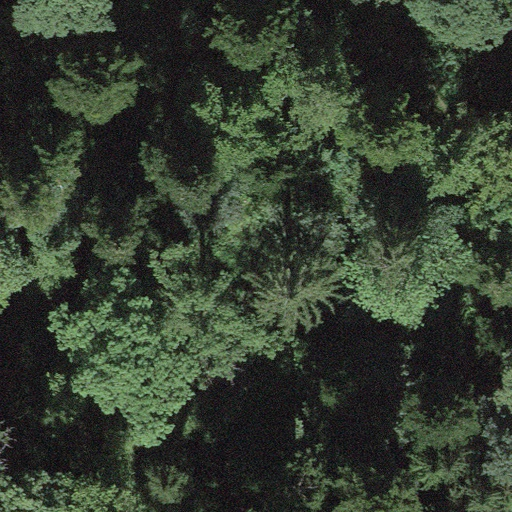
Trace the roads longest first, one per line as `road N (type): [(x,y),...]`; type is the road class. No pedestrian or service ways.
road 1 (track): [(210,511),(291,363),(384,334),(511,372)]
road 2 (track): [(361,0),(511,236)]
